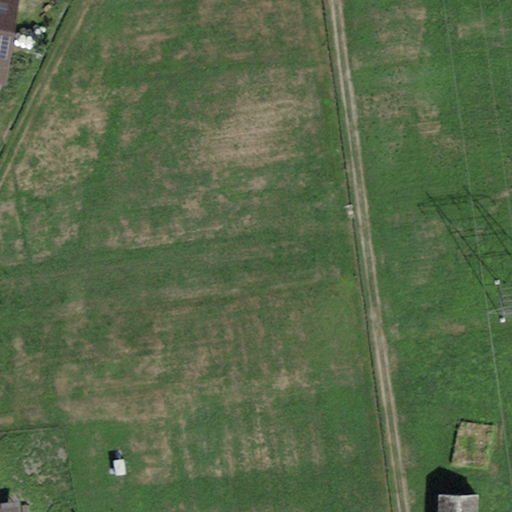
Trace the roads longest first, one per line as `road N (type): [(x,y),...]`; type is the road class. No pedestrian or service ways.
road 1 (track): [(334,0),(403,511)]
road 2 (track): [(0,183),(87,0)]
